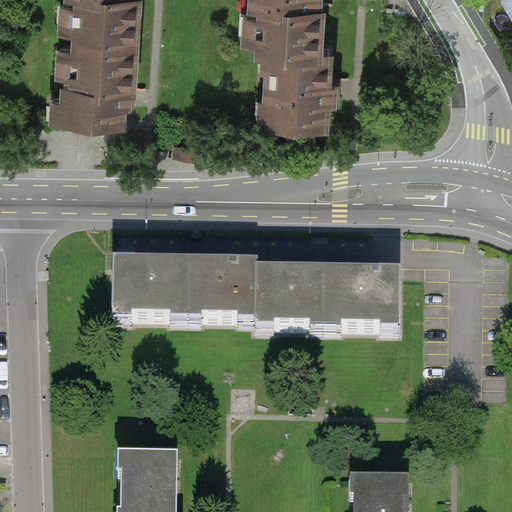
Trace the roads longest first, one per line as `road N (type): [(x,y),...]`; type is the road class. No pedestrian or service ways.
road 1 (tertiary): [(17,200),(486,203)]
road 2 (residential): [(17,200),(28,511)]
road 3 (residential): [(486,203),(491,133),(480,74),(436,0)]
